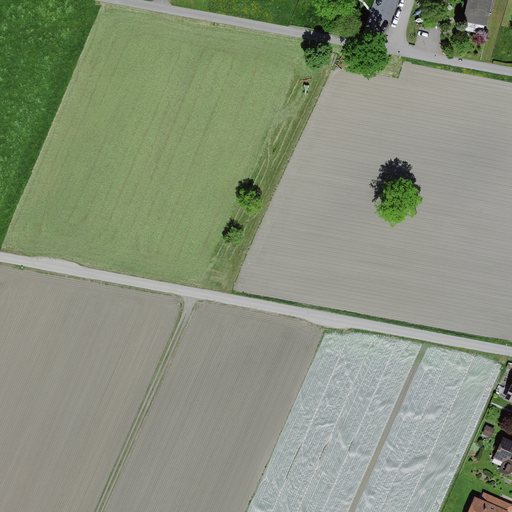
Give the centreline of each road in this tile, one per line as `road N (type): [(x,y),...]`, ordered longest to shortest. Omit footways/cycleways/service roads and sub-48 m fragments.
road 1 (unclassified): [(511,352),(0,255)]
road 2 (track): [(99,511),(195,293)]
